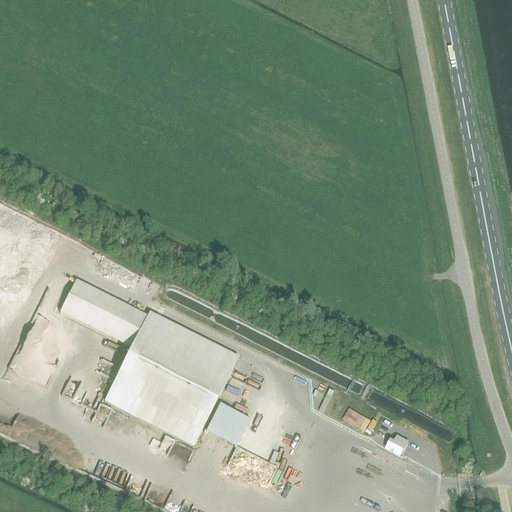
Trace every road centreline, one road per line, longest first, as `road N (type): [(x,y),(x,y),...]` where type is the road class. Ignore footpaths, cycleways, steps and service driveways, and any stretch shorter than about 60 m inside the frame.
road 1 (unclassified): [(511,458),(474,324),(411,0)]
road 2 (primary): [(511,353),(443,0)]
